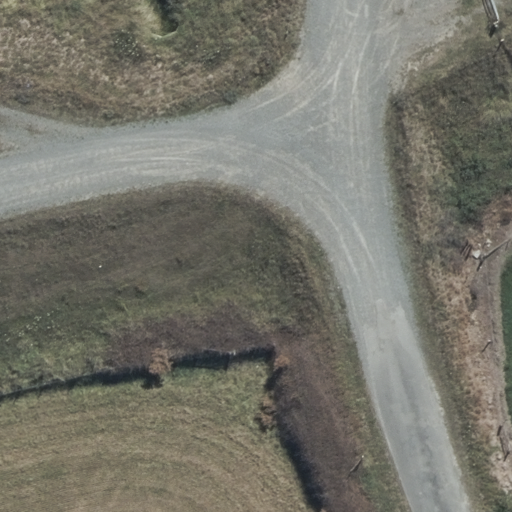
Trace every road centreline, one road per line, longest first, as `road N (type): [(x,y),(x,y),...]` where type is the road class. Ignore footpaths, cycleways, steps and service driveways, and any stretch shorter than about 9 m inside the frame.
road 1 (unclassified): [(361,96),(443,511)]
road 2 (track): [(361,96),(497,0)]
